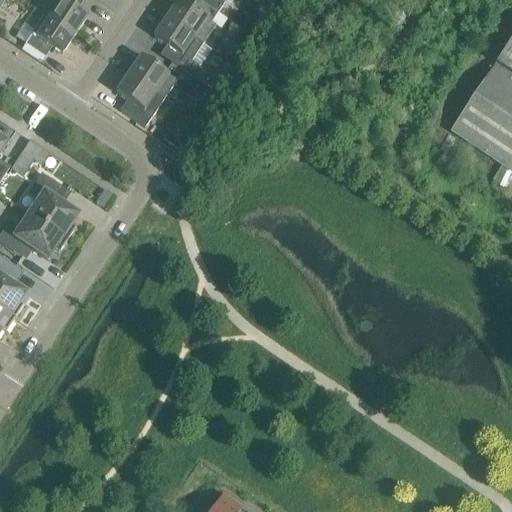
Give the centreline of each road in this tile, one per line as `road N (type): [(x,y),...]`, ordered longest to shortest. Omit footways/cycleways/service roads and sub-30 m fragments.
road 1 (residential): [(149,169),(0,393)]
road 2 (residential): [(63,101),(132,0)]
